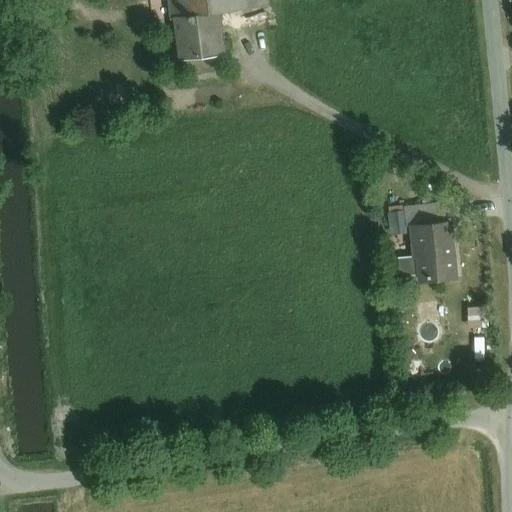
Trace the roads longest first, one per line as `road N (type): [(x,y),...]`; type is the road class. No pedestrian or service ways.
road 1 (unclassified): [(0,484),(63,483),(510,411)]
road 2 (unclassified): [(489,0),(511,237)]
